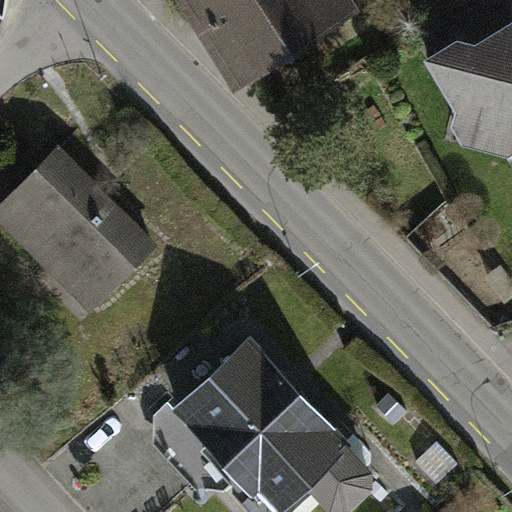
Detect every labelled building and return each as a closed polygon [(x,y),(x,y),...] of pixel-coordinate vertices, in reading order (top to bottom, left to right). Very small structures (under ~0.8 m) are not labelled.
[(261,0),(194,0),(242,76),(291,45),(261,0)] [(329,0),(261,0),(291,45),(339,15),(329,0)] [(469,49),(511,24),(511,13),(504,0),(491,0),(437,32),(444,49),(462,38),(469,49)] [(444,49),(429,57),(457,105),(475,95),(494,129),(511,133),(511,24),(469,49),(462,38),(444,49)] [(153,244),(57,148),(0,205),(0,214),(48,262),(56,254),(100,297),(153,244)] [(222,452),(274,507),(305,478),(331,505),(345,505),(369,482),(369,469),(249,341),(175,410),(167,402),(155,414),(205,468),(222,452)]
